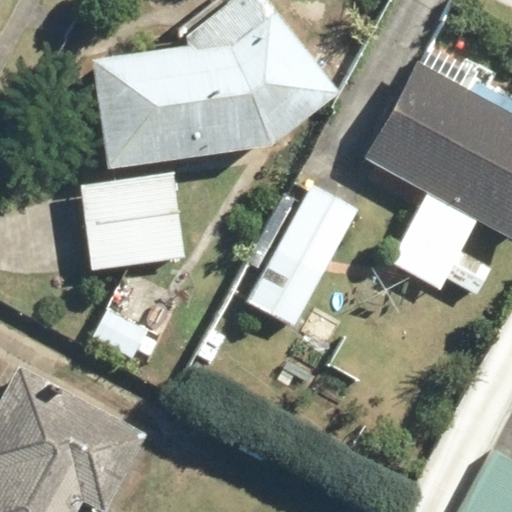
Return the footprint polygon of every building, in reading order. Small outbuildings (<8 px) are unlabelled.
[(225,47),(87,59),(102,168),(267,145),(334,92),(268,12),(225,47)] [(467,90),(414,62),(361,158),(425,193),(388,261),(438,288),(475,220),(511,239),(511,101),(472,81),(467,90)] [(171,173),(78,185),(89,269),(182,257),(171,173)] [(355,210),(310,185),(246,302),(291,326),(355,210)] [(119,285),(91,340),(158,373),(186,318),(119,285)] [(101,511),(144,433),(15,364),(0,392),(0,511),(73,511),(80,500),(101,511)] [(511,511),(511,458),(493,449),(458,511),(511,511)]
